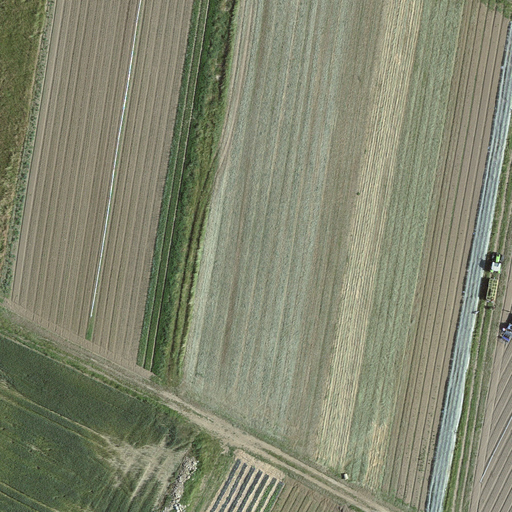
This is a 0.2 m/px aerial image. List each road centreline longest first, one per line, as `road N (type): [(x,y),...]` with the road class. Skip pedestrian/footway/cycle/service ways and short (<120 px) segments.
road 1 (track): [(236,0),(169,325),(168,386),(181,402),(381,511)]
road 2 (track): [(458,511),(511,195)]
